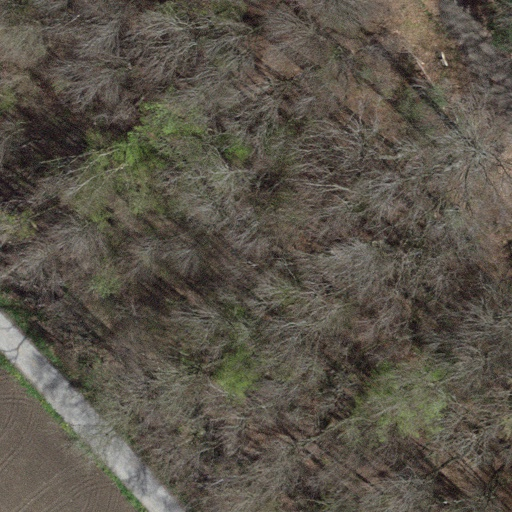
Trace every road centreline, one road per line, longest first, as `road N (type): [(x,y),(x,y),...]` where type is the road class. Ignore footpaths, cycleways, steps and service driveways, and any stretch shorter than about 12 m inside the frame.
road 1 (track): [(0,341),(163,511)]
road 2 (track): [(511,101),(444,0)]
